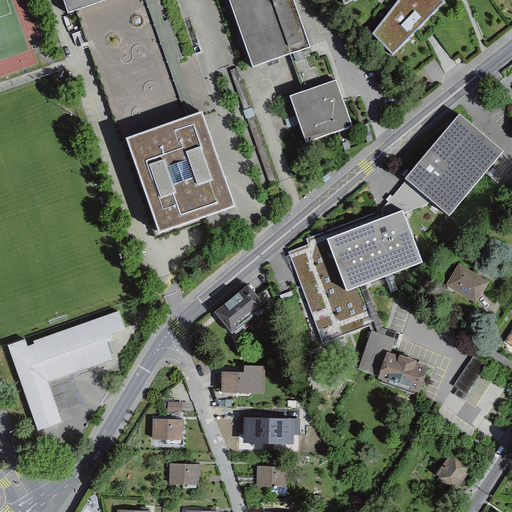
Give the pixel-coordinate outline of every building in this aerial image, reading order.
[(112,0),(62,0),(68,16),(77,13),(112,0)] [(230,0),(253,66),(290,54),(309,47),(292,0),(230,0)] [(373,31),(391,51),(443,0),(397,0),(391,8),(373,31)] [(303,94),(292,98),(306,141),(351,126),(337,83),(303,94)] [(198,116),(123,143),(157,237),(236,209),(202,115),(198,116)] [(506,153),(461,115),(406,180),(408,182),(435,204),(451,218),(487,176),(506,153)] [(383,210),(386,220),(404,213),(405,216),(435,204),(408,182),(392,200),(383,210)] [(405,216),(404,213),(386,220),(383,210),(308,238),(310,245),(290,253),(323,343),(369,326),(372,333),(384,337),(395,340),(397,333),(382,328),(366,284),(423,263),(405,216)] [(475,302),(486,284),(458,267),(447,285),(475,302)] [(251,284),(217,310),(235,332),(268,306),(251,284)] [(25,340),(8,346),(38,432),(62,423),(49,383),(113,361),(107,344),(114,341),(112,334),(126,329),(120,311),(33,341),(34,345),(28,347),(25,340)] [(384,337),(372,333),(360,370),(385,378),(383,383),(416,394),(417,388),(422,390),(430,366),(391,353),(395,340),(384,337)] [(488,367),(475,358),(455,387),(459,390),(457,395),(465,400),(488,367)] [(267,364),(249,363),(249,370),(226,369),(226,388),(266,389),(267,364)] [(185,402),(169,401),(169,412),(185,412),(185,402)] [(185,419),(156,419),(156,437),(183,438),(183,429),(185,429),(185,419)] [(270,419),(244,419),(243,443),(270,443),(270,419)] [(293,419),(270,419),(270,443),(293,443),(293,419)] [(472,471),(452,457),(440,475),(460,488),(472,471)] [(203,464),(173,463),(172,482),(200,483),(201,473),(202,474),(203,464)] [(290,467),(261,466),(261,484),(288,485),(288,476),(289,476),(290,467)] [(97,495),(94,492),(88,501),(93,504),(97,498),(96,497),(97,495)]
